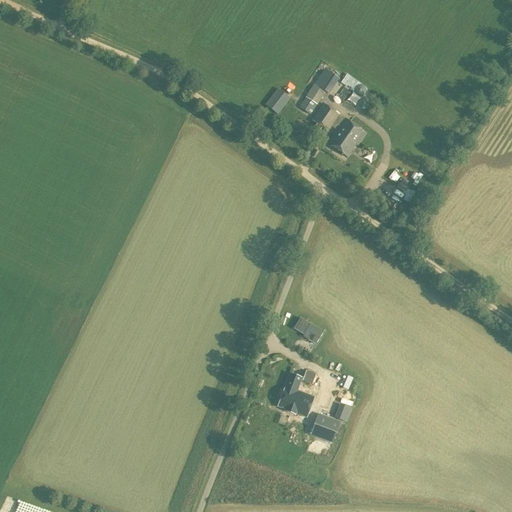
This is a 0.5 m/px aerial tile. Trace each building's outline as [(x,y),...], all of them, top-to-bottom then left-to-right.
[(347,74),(341,83),(351,91),(358,82),(347,74)] [(305,98),(299,108),(310,115),(317,105),(325,92),(314,85),(305,98)] [(278,115),(290,99),(277,89),(265,105),(278,115)] [(323,104),(311,121),(327,132),(331,127),(336,131),(327,144),(347,158),(358,142),(360,143),(365,135),(364,134),(365,133),(345,119),(339,127),(333,123),(339,115),(323,104)] [(306,149),(301,155),(306,159),(310,153),(306,149)] [(404,303),(409,305),(418,286),(414,284),(404,303)] [(298,317),(291,330),(314,343),(322,331),(298,317)] [(503,351),(499,363),(505,365),(509,353),(503,351)] [(312,385),(316,375),(306,371),(302,381),(312,385)] [(302,391),(298,390),(302,378),(290,373),(277,407),(306,417),(317,388),(304,384),(302,391)] [(347,423),(352,408),(340,404),(334,418),(347,423)] [(361,408),(359,421),(370,422),(372,409),(361,408)] [(493,411),(493,419),(506,420),(506,412),(493,411)] [(332,444),(340,422),(317,413),(309,435),(332,444)] [(347,461),(370,470),(382,439),(352,427),(346,442),(354,445),(347,461)] [(475,445),(473,453),(485,456),(487,448),(475,445)] [(407,485),(404,496),(417,499),(422,476),(403,472),(401,484),(407,485)] [(426,474),(424,484),(438,487),(440,477),(426,474)] [(466,500),(472,476),(460,474),(455,498),(466,500)] [(453,492),(456,478),(443,475),(439,489),(453,492)] [(486,491),(489,481),(480,479),(478,490),(486,491)]
